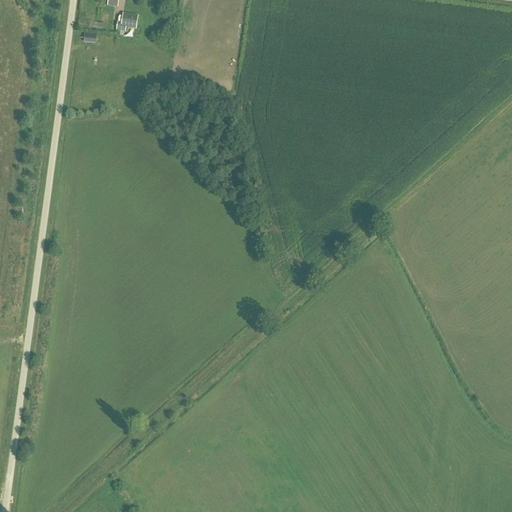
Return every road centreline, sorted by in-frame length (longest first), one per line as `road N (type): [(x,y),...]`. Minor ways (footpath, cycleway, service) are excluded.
road 1 (track): [(58,511),(511,99)]
road 2 (unclassified): [(5,511),(73,0)]
